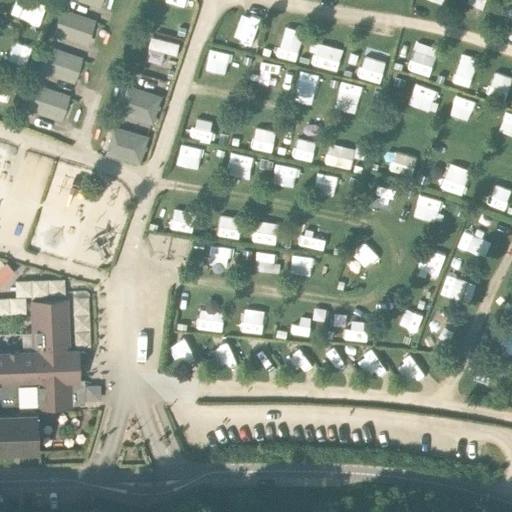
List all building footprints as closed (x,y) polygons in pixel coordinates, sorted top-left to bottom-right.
[(464,0),(461,9),(475,15),(480,0),(464,0)] [(21,2),(18,19),(35,23),(39,6),(21,2)] [(55,32),(90,43),(98,17),(63,6),(55,32)] [(277,52),(298,58),(304,35),(283,30),(277,52)] [(168,52),(180,54),(183,40),(153,34),(148,59),(165,63),(168,52)] [(2,53),(20,60),(26,44),(8,37),(2,53)] [(318,40),(312,63),(340,70),(346,47),(318,40)] [(79,80),(86,54),(49,44),(43,70),(79,80)] [(381,81),(392,52),(370,44),(360,74),(381,81)] [(208,65),(231,71),(236,51),(213,46),(208,65)] [(433,74),(439,54),(417,48),(411,68),(433,74)] [(464,50),(455,80),(472,85),(481,56),(464,50)] [(253,78),(275,84),(281,63),(259,57),(253,78)] [(302,69),(298,91),(319,94),(323,73),(302,69)] [(511,78),(498,73),(492,88),(509,95),(511,88),(511,78)] [(0,101),(10,103),(14,82),(0,78),(0,101)] [(343,79),(338,107),(360,111),(365,84),(343,79)] [(30,107),(65,118),(73,92),(38,81),(30,107)] [(157,121),(167,94),(131,81),(121,109),(157,121)] [(436,110),(443,89),(418,81),(410,101),(436,110)] [(452,113),(473,118),(478,98),(458,92),(452,113)] [(511,132),(511,109),(509,108),(501,129),(511,132)] [(196,135),(213,138),(216,119),(199,117),(196,135)] [(145,162),(153,133),(116,123),(108,152),(145,162)] [(255,147),(276,149),(278,128),(258,125),(255,147)] [(296,155),(315,159),(318,140),(300,137),(296,155)] [(185,163),(204,167),(208,146),(189,142),(185,163)] [(355,166),(356,155),(369,157),(370,144),(359,143),(359,145),(331,142),(329,163),(355,166)] [(236,149),(230,172),(252,178),(258,155),(236,149)] [(398,150),(396,169),(417,171),(419,153),(398,150)] [(452,161),(444,186),(467,192),(474,168),(452,161)] [(277,162),(275,182),(298,185),(301,164),(277,162)] [(316,189),(336,193),(341,175),(321,170),(316,189)] [(394,211),(399,187),(380,183),(374,206),(394,211)] [(511,188),(496,185),(492,203),(509,207),(511,192),(511,188)] [(422,192),(417,214),(442,220),(447,198),(422,192)] [(176,208),(174,227),(196,229),(198,210),(176,208)] [(220,232),(240,236),(244,216),(224,212),(220,232)] [(278,242),(282,222),(259,218),(255,238),(278,242)] [(464,239),(491,253),(501,232),(484,224),(484,226),(473,221),(464,239)] [(302,243),(327,248),(331,227),(306,222),(302,243)] [(370,268),(383,254),(368,240),(355,254),(370,268)] [(202,264),(224,265),(226,243),(204,241),(202,264)] [(260,249),(257,268),(279,271),(282,252),(260,249)] [(293,274),(312,276),(314,257),(295,255),(293,274)] [(0,278),(14,268),(9,262),(0,268),(0,278)] [(447,283),(464,290),(472,271),(455,264),(447,283)] [(17,295),(68,294),(67,276),(17,278),(17,295)] [(0,296),(0,311),(12,312),(12,296),(0,296)] [(401,322),(419,329),(425,313),(408,306),(401,322)] [(202,308),(201,327),(226,328),(227,309),(202,308)] [(447,339),(453,319),(434,313),(428,334),(447,339)] [(0,353),(0,384),(16,384),(17,404),(38,403),(38,398),(52,397),(50,355),(70,354),(70,316),(47,317),(48,352),(0,353)] [(511,322),(499,317),(490,337),(511,346),(511,322)] [(218,364),(236,361),(233,343),(214,347),(218,364)] [(287,351),(294,369),(312,362),(306,344),(287,351)] [(363,358),(368,371),(385,363),(380,351),(363,358)] [(0,452),(38,451),(36,413),(0,413),(0,452)]
